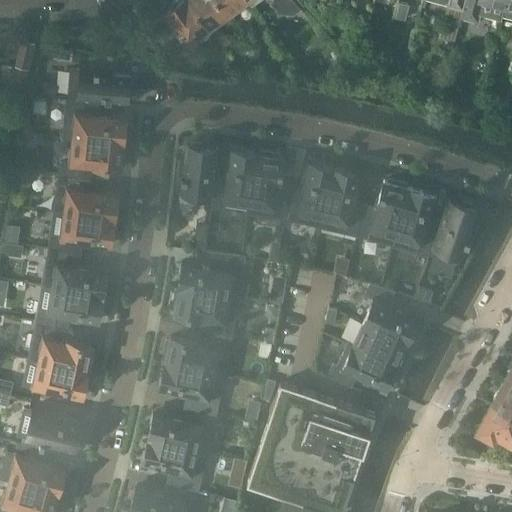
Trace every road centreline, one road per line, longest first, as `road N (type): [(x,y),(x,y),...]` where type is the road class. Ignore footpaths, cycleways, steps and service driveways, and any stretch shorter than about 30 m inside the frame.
road 1 (residential): [(86,511),(117,386),(158,129),(167,117),(181,112),(311,130),(511,184)]
road 2 (residential): [(412,459),(511,271)]
